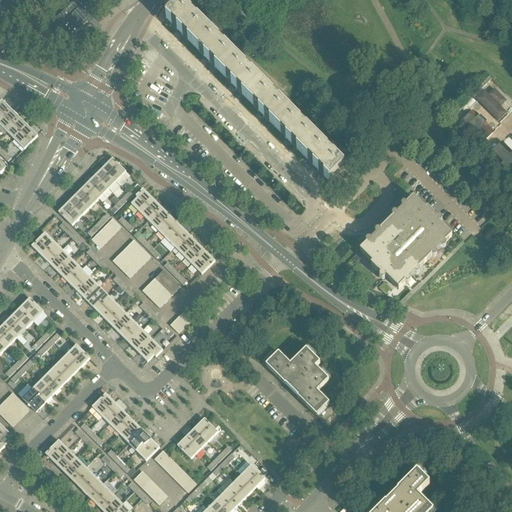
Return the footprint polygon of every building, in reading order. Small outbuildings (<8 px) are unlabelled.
[(69,6),(52,23),(58,30),(64,25),(66,23),(67,21),(72,17),(81,28),(89,21),(90,22),(97,15),(93,11),(90,8),(88,5),(82,0),(77,0),(70,7),(69,6)] [(166,19),(329,182),(330,183),(344,169),(180,5),(166,19)] [(52,23),(44,29),(53,38),(60,31),(58,30),(52,23)] [(487,76),(470,93),(474,97),(491,80),(487,76)] [(476,100),(498,121),(505,114),(499,108),(505,102),(494,90),(488,96),(484,92),(476,100)] [(0,120),(10,110),(2,102),(0,103),(0,120)] [(137,111),(144,116),(149,109),(142,104),(137,111)] [(452,119),(462,109),(458,106),(449,115),(452,119)] [(459,122),(481,145),(494,132),(472,109),(459,122)] [(0,120),(0,126),(5,132),(19,119),(10,110),(0,120)] [(5,132),(15,142),(29,129),(19,119),(5,132)] [(29,129),(15,142),(24,151),(38,137),(29,129)] [(490,155),(510,176),(511,174),(511,152),(502,143),(490,155)] [(5,153),(1,156),(7,163),(11,159),(5,153)] [(112,160),(103,170),(109,176),(116,183),(126,174),(112,160)] [(103,170),(95,177),(109,191),(116,183),(109,176),(103,170)] [(95,177),(85,187),(99,201),(109,191),(95,177)] [(85,187),(76,196),(89,210),(99,201),(85,187)] [(133,189),(128,194),(131,198),(137,192),(133,189)] [(131,206),(138,213),(152,199),(143,190),(136,198),(137,199),(131,206)] [(131,198),(128,194),(122,200),(125,203),(131,198)] [(76,196),(68,204),(82,217),(89,210),(76,196)] [(380,232),(374,238),(360,252),(372,264),(370,266),(377,273),(379,271),(398,290),(405,283),(404,282),(417,269),(418,270),(431,257),(430,255),(443,242),(445,244),(452,237),(439,225),(441,223),(427,209),(425,211),(413,198),(406,205),(406,206),(393,219),(393,218),(380,232)] [(138,213),(148,223),(162,210),(152,199),(138,213)] [(114,208),(118,211),(124,205),(120,202),(114,208)] [(82,217),(68,204),(58,214),(72,227),(82,217)] [(148,223),(158,233),(171,219),(162,210),(148,223)] [(106,215),(101,221),(104,224),(110,219),(106,215)] [(118,222),(124,228),(128,224),(122,218),(118,222)] [(158,233),(165,240),(179,227),(171,219),(158,233)] [(104,224),(101,221),(95,226),(99,230),(104,224)] [(112,221),(108,225),(117,233),(121,229),(112,221)] [(59,228),(65,233),(68,230),(63,224),(59,228)] [(128,224),(124,228),(130,233),(133,230),(128,224)] [(108,225),(104,229),(113,237),(117,233),(108,225)] [(165,240),(175,250),(188,236),(179,227),(165,240)] [(87,234),(91,238),(97,232),(93,229),(87,234)] [(104,229),(100,233),(108,242),(113,237),(104,229)] [(68,230),(65,233),(71,239),(74,235),(68,230)] [(100,233),(96,237),(104,246),(108,242),(100,233)] [(31,248),(41,258),(55,244),(45,234),(31,248)] [(175,250),(184,259),(198,246),(188,236),(175,250)] [(82,243),(76,237),(73,241),(79,247),(82,243)] [(104,246),(96,237),(91,242),(100,250),(104,246)] [(137,241),(143,247),(147,243),(141,237),(137,241)] [(134,242),(130,246),(138,254),(142,250),(134,242)] [(41,258),(49,265),(62,251),(55,244),(41,258)] [(145,249),(151,254),(154,251),(149,245),(145,249)] [(130,246),(125,250),(134,259),(138,254),(130,246)] [(184,259),(191,266),(205,253),(198,246),(184,259)] [(125,250),(121,254),(130,263),(134,259),(125,250)] [(142,250),(138,254),(147,263),(151,259),(142,250)] [(49,265),(58,275),(72,261),(62,251),(49,265)] [(86,254),(92,260),(95,256),(89,251),(86,254)] [(154,251),(151,254),(156,260),(160,256),(154,251)] [(205,253),(191,266),(201,276),(215,263),(205,253)] [(121,254),(117,259),(125,267),(130,263),(121,254)] [(138,254),(134,259),(142,267),(147,263),(138,254)] [(95,256),(92,260),(97,265),(101,262),(95,256)] [(113,263),(121,271),(125,267),(117,259),(113,263)] [(134,259),(130,263),(138,271),(142,267),(134,259)] [(58,275),(68,284),(81,271),(72,261),(58,275)] [(130,263),(125,267),(134,276),(138,271),(130,263)] [(109,270),(103,264),(99,268),(105,274),(109,270)] [(164,268),(170,274),(173,270),(167,264),(164,268)] [(125,267),(121,271),(130,280),(134,276),(125,267)] [(68,284),(75,292),(89,278),(81,271),(68,284)] [(155,280),(163,288),(172,297),(180,288),(163,271),(155,280)] [(172,275),(177,281),(181,278),(175,272),(172,275)] [(75,292),(85,301),(99,288),(89,278),(75,292)] [(113,281),(119,287),(122,283),(116,278),(113,281)] [(181,278),(177,281),(183,287),(186,283),(181,278)] [(155,280),(151,284),(159,293),(163,288),(155,280)] [(122,283),(119,287),(124,292),(128,289),(122,283)] [(379,289),(386,296),(391,290),(384,283),(379,289)] [(151,284),(146,288),(155,297),(159,293),(151,284)] [(85,301),(94,311),(108,297),(99,288),(85,301)] [(142,293),(151,301),(155,297),(146,288),(142,293)] [(163,288),(159,293),(168,301),(172,297),(163,288)] [(136,297),(130,291),(126,294),(132,300),(136,297)] [(159,293),(155,297),(163,305),(168,301),(159,293)] [(94,311),(102,318),(116,305),(108,297),(94,311)] [(155,297),(151,301),(159,310),(163,305),(155,297)] [(30,300),(20,309),(33,323),(43,313),(30,300)] [(140,308),(145,313),(149,310),(143,304),(140,308)] [(102,318),(112,328),(125,315),(116,305),(102,318)] [(20,309),(12,317),(26,331),(33,323),(20,309)] [(149,310),(145,313),(151,319),(154,315),(149,310)] [(183,314),(179,318),(187,327),(192,323),(183,314)] [(112,328),(122,338),(135,325),(125,315),(112,328)] [(12,317),(2,327),(16,340),(26,331),(12,317)] [(162,323),(156,317),(153,321),(159,327),(162,323)] [(179,318),(174,323),(183,331),(187,327),(179,318)] [(183,331),(174,323),(170,327),(179,335),(183,331)] [(122,338),(129,345),(142,332),(135,325),(122,338)] [(2,327),(0,329),(0,343),(7,350),(16,340),(2,327)] [(174,335),(166,327),(163,331),(170,338),(174,335)] [(51,329),(46,335),(49,338),(54,333),(51,329)] [(129,345),(139,355),(152,342),(142,332),(129,345)] [(49,338),(46,335),(40,341),(43,344),(49,338)] [(57,335),(51,341),(54,345),(60,338),(57,335)] [(32,349),(35,352),(41,346),(38,342),(32,349)] [(152,342),(139,355),(147,363),(154,357),(156,358),(162,352),(152,342)] [(48,343),(43,349),(46,352),(52,347),(48,343)] [(76,346),(66,357),(80,370),(90,360),(76,346)] [(46,352),(43,349),(37,354),(41,358),(46,352)] [(278,354),(273,359),(265,366),(285,386),(285,385),(297,397),(297,398),(316,417),(329,405),(317,393),(328,381),(315,368),(320,364),(306,350),(291,364),(291,365),(290,366),(278,354)] [(25,356),(19,361),(22,365),(28,359),(25,356)] [(66,357),(59,364),(73,377),(80,370),(66,357)] [(22,365),(19,361),(13,367),(17,370),(22,365)] [(30,362),(24,368),(27,371),(33,365),(30,362)] [(59,364),(49,374),(63,387),(73,377),(59,364)] [(5,375),(9,379),(15,373),(11,369),(5,375)] [(22,370),(16,375),(20,379),(25,373),(22,370)] [(49,374),(39,383),(53,397),(63,387),(49,374)] [(20,379),(16,375),(11,381),(14,385),(20,379)] [(39,383),(32,391),(46,404),(53,397),(39,383)] [(46,404),(32,391),(22,400),(36,414),(46,404)] [(13,395),(8,399),(17,407),(21,403),(13,395)] [(92,409),(102,419),(116,405),(105,395),(92,409)] [(8,399),(4,403),(13,412),(17,407),(8,399)] [(4,403),(0,407),(8,416),(13,412),(4,403)] [(21,403),(17,407),(25,416),(29,412),(21,403)] [(102,419),(110,426),(123,413),(116,405),(102,419)] [(0,416),(4,420),(8,416),(0,407),(0,416)] [(17,407),(13,412),(21,420),(25,416),(17,407)] [(13,412),(8,416),(17,424),(21,420),(13,412)] [(110,426),(119,436),(133,422),(123,413),(110,426)] [(8,416),(4,420),(13,429),(17,424),(8,416)] [(204,420),(195,429),(209,442),(218,434),(204,420)] [(119,436),(129,446),(143,432),(133,422),(119,436)] [(0,425),(0,446),(3,450),(13,439),(0,425)] [(81,428),(87,434),(90,431),(84,425),(81,428)] [(195,429),(187,437),(201,450),(209,442),(195,429)] [(75,434),(80,439),(84,436),(78,430),(75,434)] [(129,446),(136,453),(150,439),(143,432),(129,446)] [(89,436),(94,442),(98,438),(92,433),(89,436)] [(84,436),(80,439),(86,445),(90,441),(84,436)] [(201,450),(187,437),(177,447),(191,461),(201,450)] [(98,438),(94,442),(100,448),(103,444),(98,438)] [(150,439),(136,453),(146,463),(159,449),(150,439)] [(45,455),(54,465),(68,451),(59,442),(45,455)] [(97,449),(91,443),(88,447),(94,453),(97,449)] [(227,448),(221,454),(225,458),(231,451),(227,448)] [(54,465),(62,473),(76,459),(68,451),(54,465)] [(107,455),(113,461),(117,458),(111,452),(107,455)] [(154,461),(159,465),(167,457),(163,453),(154,461)] [(225,458),(221,454),(215,461),(218,464),(225,458)] [(231,455),(225,461),(229,465),(235,459),(231,455)] [(101,461),(107,466),(111,462),(105,457),(101,461)] [(159,465),(163,469),(171,461),(167,457),(159,465)] [(62,473),(72,482),(86,469),(76,459),(62,473)] [(115,463),(121,469),(124,465),(119,460),(115,463)] [(163,469),(167,474),(175,465),(171,461),(163,469)] [(111,462),(107,466),(112,472),(116,468),(111,462)] [(207,468),(210,472),(216,466),(213,462),(207,468)] [(223,463),(218,469),(221,472),(227,467),(223,463)] [(124,465),(121,469),(126,474),(130,471),(124,465)] [(167,474),(171,478),(180,469),(175,465),(167,474)] [(251,467),(241,477),(255,490),(265,480),(251,467)] [(72,482),(81,492),(95,478),(86,469),(72,482)] [(171,478),(175,482),(184,474),(180,469),(171,478)] [(221,472),(218,469),(212,474),(216,478),(221,472)] [(123,475),(118,470),(115,474),(120,479),(123,475)] [(134,482),(138,486),(146,477),(142,473),(134,482)] [(432,511),(417,497),(429,485),(422,478),(416,473),(397,492),(398,492),(386,504),(385,504),(376,511),(432,511)] [(175,482),(179,486),(188,478),(184,474),(175,482)] [(138,486),(142,490),(151,481),(146,477),(138,486)] [(241,477),(233,484),(247,498),(255,490),(241,477)] [(81,492),(89,499),(103,486),(95,478),(81,492)] [(179,486),(184,490),(192,482),(188,478),(179,486)] [(142,490),(146,494),(155,486),(151,481),(142,490)] [(192,482),(184,490),(188,494),(196,486),(192,482)] [(204,482),(199,488),(202,492),(208,486),(204,482)] [(128,487),(134,493),(137,489),(132,483),(128,487)] [(233,484),(224,494),(238,507),(247,498),(233,484)] [(89,499),(99,509),(112,496),(103,486),(89,499)] [(146,494),(151,498),(159,490),(155,486),(146,494)] [(137,489),(134,493),(139,498),(143,495),(137,489)] [(151,498),(155,503),(163,494),(159,490),(151,498)] [(197,490),(191,496),(194,499),(200,493),(197,490)] [(163,494),(155,503),(159,507),(167,498),(163,494)] [(224,494),(214,504),(222,511),(232,511),(238,507),(224,494)] [(99,509),(101,511),(113,511),(121,504),(112,496),(99,509)] [(194,499),(191,496),(185,501),(189,505),(194,499)] [(151,503),(145,497),(141,500),(147,506),(151,503)]
